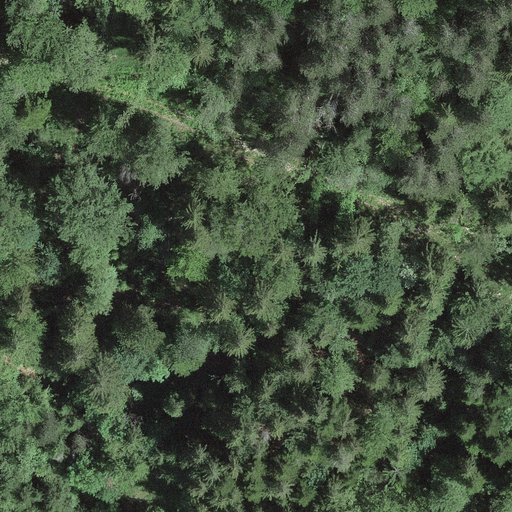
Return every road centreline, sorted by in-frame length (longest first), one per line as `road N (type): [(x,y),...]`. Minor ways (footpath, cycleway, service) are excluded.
road 1 (track): [(147,499),(161,483),(159,463),(0,344)]
road 2 (track): [(0,460),(94,479),(180,511)]
